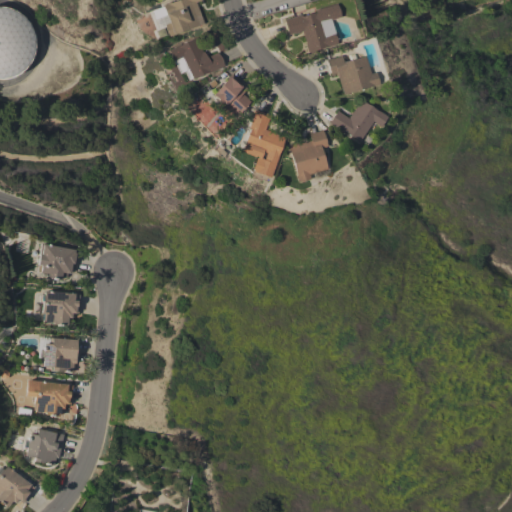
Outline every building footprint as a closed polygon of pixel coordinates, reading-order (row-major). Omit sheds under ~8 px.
[(177,0),(201,0),(195,2),(202,23),(175,32),(176,33),(167,36),(163,25),(168,23),(162,5),(177,0)] [(336,4),(340,17),(330,20),(336,43),(307,52),(307,51),(301,31),(299,32),(293,34),(293,33),(288,35),(283,19),(336,4)] [(0,7),(5,7),(11,9),(17,13),(22,17),(27,23),(30,29),(32,35),(33,42),(33,48),(31,54),(29,59),(26,65),(21,69),(18,73),(13,76),(7,78),(1,79),(0,79),(0,7)] [(202,51),(203,51),(206,57),(216,52),(223,65),(207,73),(206,71),(191,79),(191,78),(187,80),(183,71),(179,73),(167,51),(177,46),(177,47),(195,38),(202,51)] [(369,73),(374,72),(378,83),(342,94),(337,76),(335,76),(334,73),(330,74),(325,60),(333,57),(333,58),(341,56),(343,62),(364,56),(369,73)] [(246,88),(241,94),(250,101),(237,116),(219,101),(217,103),(210,97),(212,95),(211,94),(229,73),(246,88)] [(357,141),(343,131),(342,133),(327,123),(335,110),(347,118),(359,99),(385,117),(378,126),(371,121),(357,141)] [(284,136),(269,177),(251,170),(255,157),(240,152),(249,128),(248,128),(252,116),(251,115),(253,109),(269,115),(264,129),(284,136)] [(287,146),(297,143),(297,144),(310,140),(308,133),(321,130),(326,146),(320,148),(325,169),(307,174),(309,179),(297,182),(287,146)] [(68,279),(73,249),(40,244),(36,274),(68,279)] [(77,313),(70,313),(70,318),(66,317),(66,325),(51,324),(51,322),(42,322),(42,314),(40,314),(41,302),(38,302),(38,296),(42,296),(42,292),(78,294),(77,313)] [(74,357),(75,357),(74,363),(72,363),(72,372),(51,370),(51,367),(41,366),(42,358),(39,358),(40,347),(43,347),(44,343),(48,344),(49,337),(76,340),(74,357)] [(23,396),(25,380),(70,384),(68,405),(63,404),(62,408),(59,408),(58,416),(44,414),(44,412),(34,412),(35,404),(32,404),(33,397),(23,396)] [(57,458),(54,457),(52,466),(33,461),(34,458),(24,456),(26,448),(22,447),(24,439),(28,440),(29,434),(35,435),(37,429),(62,434),(57,458)] [(33,488),(22,503),(17,499),(14,503),(11,501),(6,507),(0,502),(0,471),(2,469),(5,466),(33,488)]
